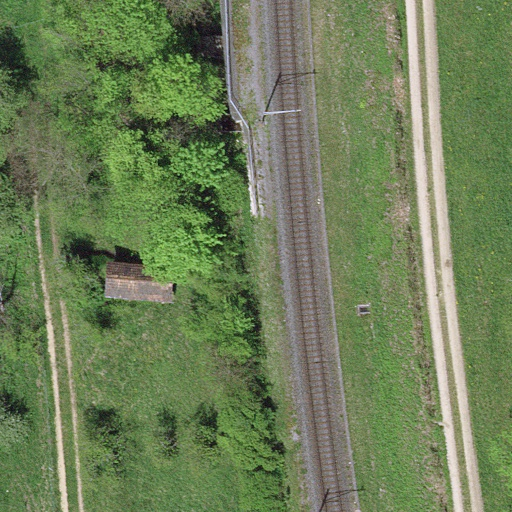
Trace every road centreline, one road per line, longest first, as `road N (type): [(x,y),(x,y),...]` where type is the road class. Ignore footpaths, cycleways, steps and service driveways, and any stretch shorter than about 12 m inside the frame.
road 1 (track): [(473,511),(438,262),(428,0)]
road 2 (track): [(66,511),(25,41)]
